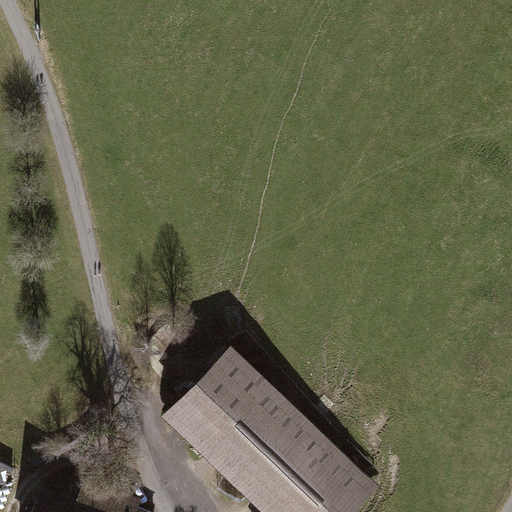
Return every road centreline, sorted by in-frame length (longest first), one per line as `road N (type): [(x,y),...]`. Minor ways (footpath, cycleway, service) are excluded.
road 1 (unclassified): [(7,0),(65,145),(126,404),(171,511)]
road 2 (track): [(13,511),(28,481),(135,428)]
